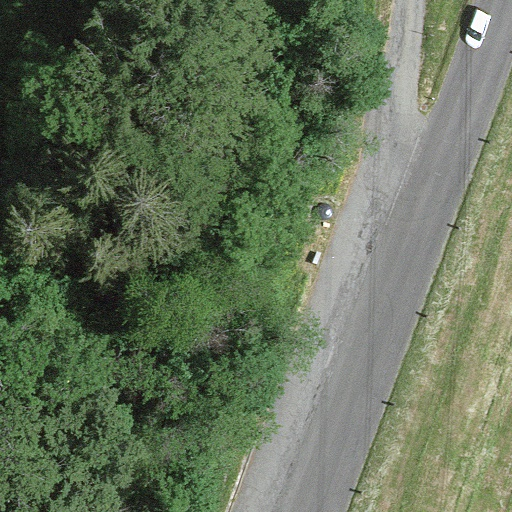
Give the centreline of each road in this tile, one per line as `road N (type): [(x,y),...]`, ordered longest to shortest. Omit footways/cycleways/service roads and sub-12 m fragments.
road 1 (tertiary): [(304,511),(493,0)]
road 2 (track): [(404,0),(414,213)]
